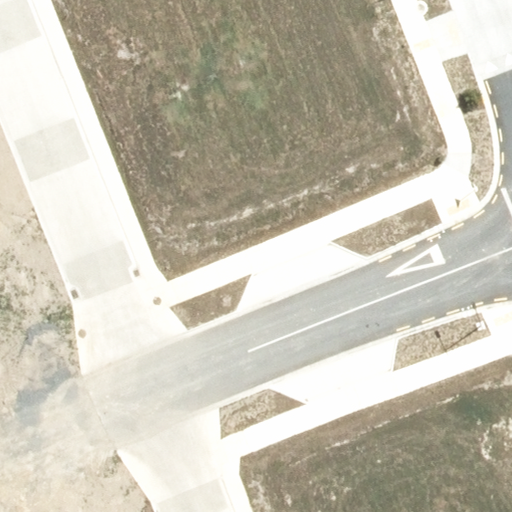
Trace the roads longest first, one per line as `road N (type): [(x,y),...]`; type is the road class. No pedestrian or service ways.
road 1 (residential): [(151,390),(0,23)]
road 2 (residential): [(151,390),(511,247)]
road 3 (residential): [(0,456),(151,390)]
road 4 (residential): [(200,511),(151,390)]
